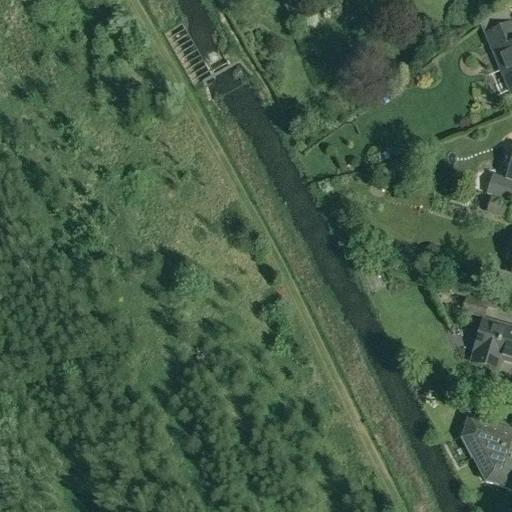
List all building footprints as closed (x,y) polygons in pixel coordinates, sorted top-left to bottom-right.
[(509,71),(511,78),(511,25),(487,36),(504,73),(509,71)] [(375,156),(378,164),(394,160),(391,151),(375,156)] [(511,167),(508,180),(495,176),(489,195),(511,202),(511,200),(511,167)] [(378,170),(373,184),(386,188),(390,175),(378,170)] [(511,204),(492,198),(487,214),(511,221),(511,204)] [(486,320),(491,304),(468,298),(464,313),(486,320)] [(511,329),(504,327),(486,321),(473,362),(499,370),(502,360),(511,362),(511,329)] [(510,490),(511,483),(511,431),(470,419),(468,424),(471,425),(467,438),(482,443),(479,456),(476,461),(488,483),(510,490)]
